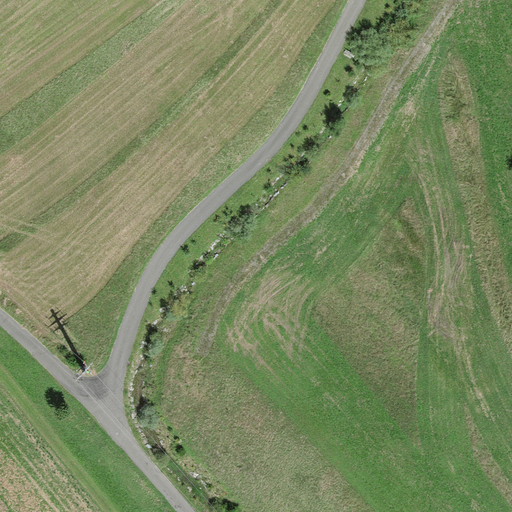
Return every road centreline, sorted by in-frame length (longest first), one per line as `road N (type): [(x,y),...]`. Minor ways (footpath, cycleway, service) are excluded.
road 1 (unclassified): [(105,417),(121,329),(168,238),(296,118),(357,0)]
road 2 (unclassified): [(105,417),(0,324)]
road 3 (unclassified): [(184,511),(105,417)]
